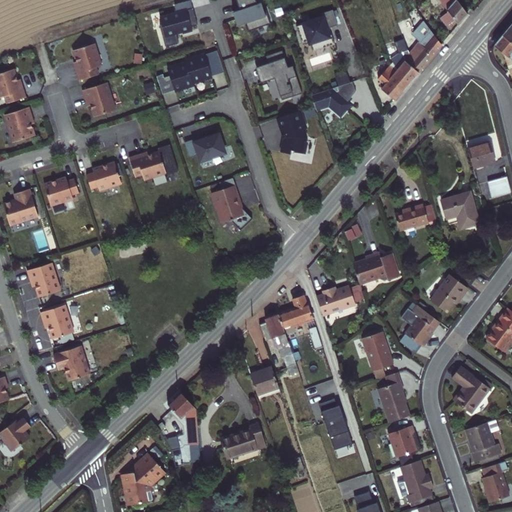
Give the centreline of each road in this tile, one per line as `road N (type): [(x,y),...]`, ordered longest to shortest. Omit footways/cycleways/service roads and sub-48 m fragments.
road 1 (secondary): [(85,455),(304,238)]
road 2 (residential): [(511,265),(441,359),(430,386),(466,511)]
road 3 (secondary): [(304,238),(464,49)]
road 4 (residential): [(72,146),(39,39),(164,0)]
road 5 (residential): [(304,238),(273,207),(236,109),(212,106),(169,120)]
road 6 (residential): [(0,280),(40,396),(85,455)]
